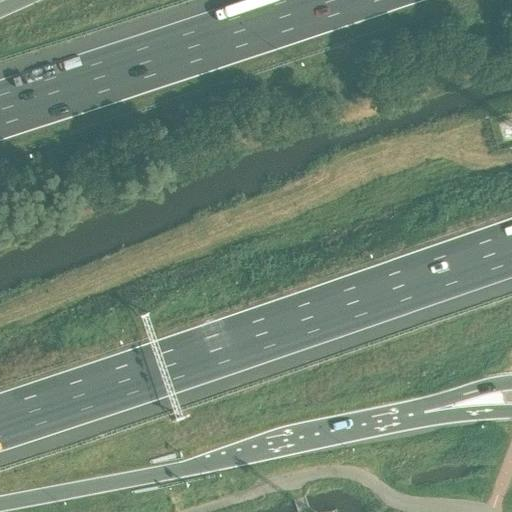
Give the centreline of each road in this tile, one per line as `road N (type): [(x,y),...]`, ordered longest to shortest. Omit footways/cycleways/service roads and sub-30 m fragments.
road 1 (motorway): [(0,420),(511,248)]
road 2 (motorway): [(0,503),(424,412)]
road 3 (motorway): [(333,0),(0,111)]
